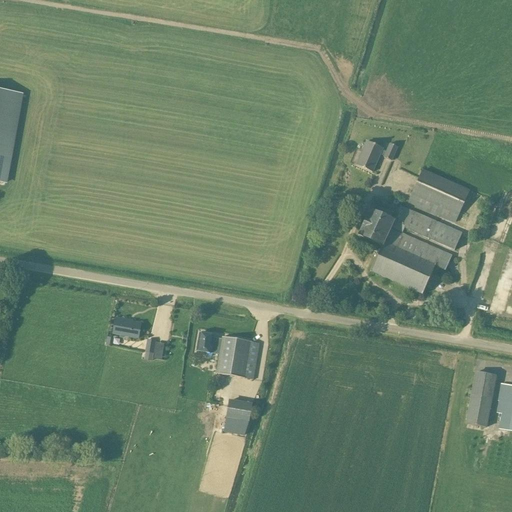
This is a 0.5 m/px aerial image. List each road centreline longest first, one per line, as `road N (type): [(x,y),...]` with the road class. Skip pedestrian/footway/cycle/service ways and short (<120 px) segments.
road 1 (unknown): [(11,0),(303,52),(372,116),(511,145)]
road 2 (unclassified): [(511,350),(0,263)]
